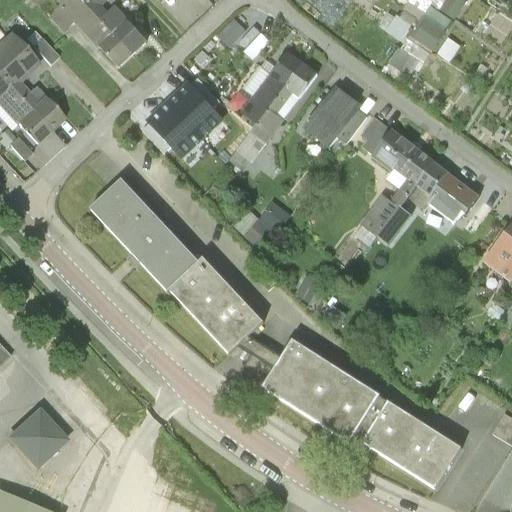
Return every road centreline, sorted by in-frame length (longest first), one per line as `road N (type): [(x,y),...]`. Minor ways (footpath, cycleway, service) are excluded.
road 1 (residential): [(14,212),(198,397),(370,511)]
road 2 (residential): [(14,212),(238,0)]
road 3 (residential): [(511,185),(273,0)]
